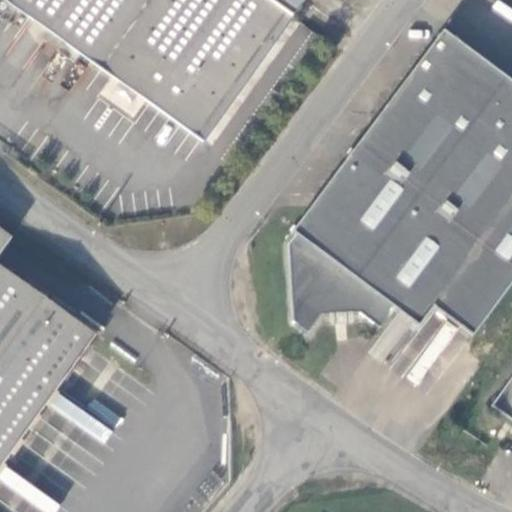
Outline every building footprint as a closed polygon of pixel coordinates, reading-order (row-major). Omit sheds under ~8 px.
[(2,0),(114,81),(131,94),(199,143),(299,0),(2,0)] [(492,104),(504,85),(435,35),(422,53),(492,104)] [(435,290),(476,318),(511,267),(511,90),(504,85),(492,104),(422,53),(285,236),(289,242),(275,260),(280,327),(296,340),(306,328),(313,319),(347,318),(354,324),(365,334),(377,321),(400,339),(417,315),(435,290)] [(123,105),(131,94),(114,81),(106,91),(123,105)] [(0,467),(91,338),(0,269),(0,250),(8,239),(0,233),(0,467)] [(417,315),(456,344),(476,318),(435,290),(417,315)] [(306,328),(354,324),(347,318),(313,319),(306,328)] [(511,436),(511,362),(477,410),(511,436)] [(96,467),(77,453),(68,465),(87,478),(96,467)]
